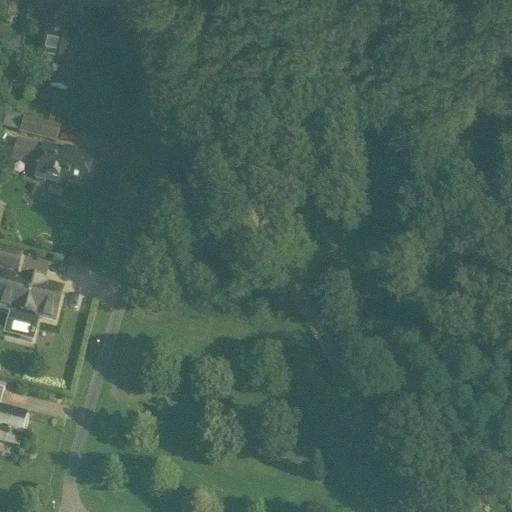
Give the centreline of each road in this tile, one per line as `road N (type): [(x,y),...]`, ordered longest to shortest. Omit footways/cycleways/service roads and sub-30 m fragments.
road 1 (unclassified): [(414,508),(206,122)]
road 2 (unclassified): [(206,122),(170,142),(159,163),(71,467),(77,511)]
road 3 (unclassified): [(350,0),(511,74)]
road 4 (unclassified): [(206,122),(142,0)]
